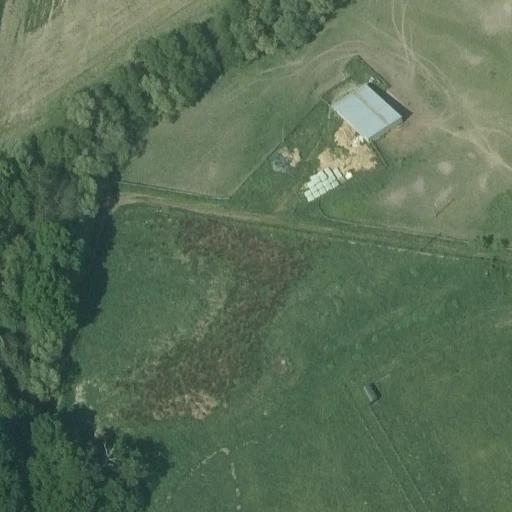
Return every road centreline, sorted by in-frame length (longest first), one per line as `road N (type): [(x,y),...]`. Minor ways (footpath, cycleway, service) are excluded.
road 1 (track): [(35,511),(107,217),(116,208),(148,205),(275,227)]
road 2 (track): [(511,266),(275,227)]
